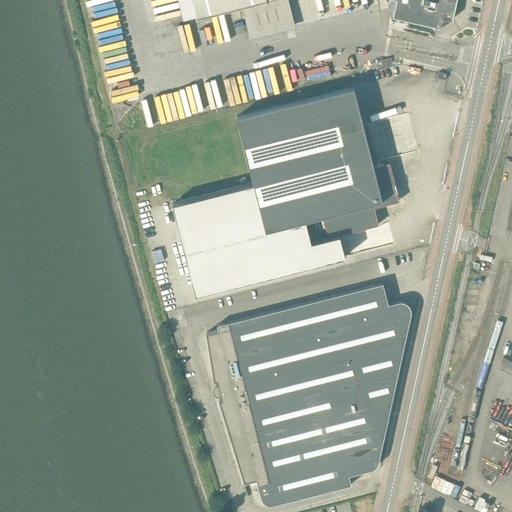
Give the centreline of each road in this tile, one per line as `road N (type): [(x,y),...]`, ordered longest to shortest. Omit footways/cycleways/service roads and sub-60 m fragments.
road 1 (residential): [(387,511),(449,235)]
road 2 (unclassified): [(449,235),(499,0)]
